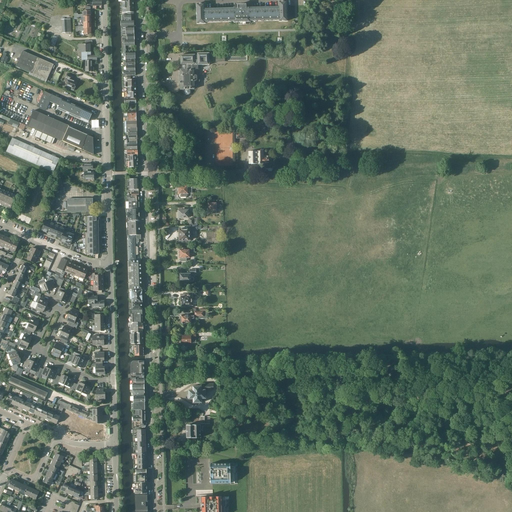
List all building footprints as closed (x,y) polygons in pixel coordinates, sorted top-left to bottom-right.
[(124,2),(123,3),(124,5),(125,5),(125,8),(126,8),(126,12),(128,12),(128,15),(134,14),(133,11),(133,8),(133,6),(133,2),(124,2)] [(205,4),(196,4),(197,24),(205,23),(205,22),(234,21),(234,22),(238,22),(246,22),(250,22),(250,21),(279,20),(279,21),(287,21),(287,2),(278,2),(278,6),(279,6),(279,7),(279,8),(250,9),(249,7),(246,7),(246,5),(242,5),(238,5),(238,7),(234,7),(234,10),(205,10),(205,9),(205,8),(205,4)] [(128,15),(122,15),(122,21),(123,27),(134,26),(134,20),(134,14),(128,15)] [(62,33),(71,32),(70,19),(62,19),(62,33)] [(54,47),(58,37),(53,36),(49,45),(54,47)] [(124,41),(124,45),(125,45),(135,45),(134,39),(127,40),(127,37),(123,37),(122,37),(122,41),(123,41),(124,41)] [(90,56),(90,52),(90,45),(92,45),(92,41),(85,41),(85,45),(79,45),(79,52),(83,52),(83,60),(81,60),(81,61),(86,61),(87,61),(92,61),(96,61),(96,56),(90,56)] [(46,82),(53,65),(23,51),(16,66),(30,73),(29,74),(46,82)] [(209,65),(209,53),(198,53),(198,56),(195,56),(195,55),(180,55),(181,64),(182,64),(182,69),(180,69),(180,80),(180,84),(180,92),(184,91),(185,93),(186,94),(188,94),(190,93),(190,91),(194,91),(193,84),(198,83),(200,81),(200,75),(198,72),(194,72),(194,69),(198,69),(198,65),(209,65)] [(74,91),(77,82),(72,80),(73,77),(67,75),(64,81),(67,82),(66,86),(72,88),(71,90),(74,91)] [(44,92),(37,107),(45,111),(49,101),(59,106),(57,110),(86,123),(89,115),(90,116),(91,113),(44,92)] [(33,110),(27,126),(62,141),(82,150),(94,155),(94,154),(93,144),(93,138),(87,135),(69,126),(33,110)] [(137,121),(136,112),(127,112),(127,117),(125,118),(125,121),(127,121),(137,121)] [(3,115),(2,118),(8,121),(7,124),(17,128),(19,123),(3,115)] [(125,134),(127,133),(137,133),(137,121),(127,121),(125,121),(125,134)] [(35,130),(32,136),(33,136),(52,145),(53,144),(55,139),(35,130)] [(53,172),(59,159),(12,138),(6,152),(53,172)] [(262,151),(262,149),(259,149),(259,151),(249,151),(249,163),(264,163),(264,162),(269,162),(269,157),(268,157),(268,155),(264,155),(264,151),(262,151)] [(88,172),(88,169),(93,169),(93,164),(83,165),(83,169),(86,169),(86,172),(84,172),(84,179),(94,179),(94,172),(88,172)] [(138,189),(138,178),(130,179),(130,181),(127,181),(127,187),(130,187),(130,189),(138,189)] [(178,186),(178,193),(179,193),(180,193),(180,197),(187,197),(186,193),(188,193),(188,192),(188,190),(192,189),(203,188),(203,182),(206,182),(201,182),(191,183),(192,186),(191,186),(188,186),(187,185),(185,186),(185,184),(181,184),(181,185),(179,185),(179,186),(178,186)] [(129,194),(127,195),(127,198),(128,198),(128,201),(129,201),(131,201),(139,201),(139,192),(131,193),(131,195),(129,195),(129,194)] [(7,206),(12,195),(8,193),(3,204),(7,206)] [(10,209),(16,197),(12,195),(7,206),(6,207),(10,209)] [(87,211),(92,211),(92,199),(67,199),(68,212),(87,211)] [(216,213),(216,208),(218,208),(218,203),(206,203),(207,208),(208,208),(208,211),(214,211),(214,213),(216,213)] [(185,210),(181,210),(179,211),(179,218),(188,217),(188,210),(185,210)] [(46,220),(42,229),(44,230),(43,232),(47,233),(48,231),(51,222),(46,220)] [(136,221),(129,222),(129,235),(140,235),(140,234),(140,221),(136,221)] [(56,224),(52,233),(57,235),(61,224),(56,222),(55,224),(56,224)] [(61,224),(57,235),(61,236),(62,237),(65,228),(66,226),(61,224)] [(179,242),(183,242),(183,240),(190,240),(190,236),(193,236),(193,229),(198,229),(202,229),(202,225),(198,225),(190,225),(190,229),(180,229),(180,230),(178,231),(178,232),(180,233),(180,236),(179,237),(179,238),(179,239),(179,242)] [(61,236),(61,239),(63,240),(62,242),(65,243),(69,232),(69,233),(70,230),(65,228),(62,237),(61,236)] [(69,232),(65,243),(68,244),(69,242),(71,243),(75,235),(69,233),(69,232)] [(129,236),(128,237),(129,261),(135,260),(135,255),(137,254),(138,253),(138,247),(137,246),(135,246),(135,243),(137,243),(137,242),(138,242),(138,239),(139,239),(140,239),(140,235),(129,235),(129,236)] [(10,249),(13,240),(7,237),(3,246),(10,249)] [(15,251),(19,243),(13,240),(10,249),(15,251)] [(37,257),(40,251),(32,247),(29,253),(37,257)] [(180,262),(186,262),(186,257),(189,257),(190,257),(190,250),(189,249),(181,250),(180,250),(180,262)] [(35,263),(37,257),(29,253),(27,259),(35,263)] [(135,260),(129,261),(130,288),(142,288),(141,260),(135,260)] [(70,273),(74,264),(69,262),(65,271),(70,273)] [(6,272),(9,266),(3,263),(1,269),(6,272)] [(35,267),(25,263),(24,266),(22,265),(19,272),(24,275),(25,275),(27,271),(26,271),(27,268),(33,271),(35,267)] [(74,275),(78,266),(74,264),(70,273),(74,275)] [(79,277),(83,267),(78,266),(74,275),(79,277)] [(84,279),(88,269),(83,267),(79,277),(84,279)] [(22,283),(24,279),(23,278),(24,275),(19,272),(15,280),(21,282),(22,283)] [(191,277),(191,274),(180,274),(181,282),(182,282),(182,283),(189,283),(189,282),(192,282),(194,280),(194,278),(193,277),(191,277)] [(48,290),(53,289),(52,288),(54,287),(53,283),(54,280),(49,277),(46,282),(45,282),(48,290)] [(44,292),(48,290),(45,282),(44,279),(38,282),(39,285),(42,292),(44,291),(44,292)] [(19,290),(21,286),(19,285),(21,282),(15,280),(12,287),(18,290),(19,290)] [(39,293),(40,291),(39,289),(30,285),(28,289),(35,292),(39,293)] [(18,302),(19,299),(15,297),(17,293),(16,293),(18,290),(12,287),(9,294),(9,295),(8,297),(18,302)] [(61,301),(66,290),(60,287),(56,298),(57,298),(57,299),(61,301)] [(210,294),(210,289),(198,290),(198,291),(192,291),(192,294),(188,294),(188,295),(185,295),(185,294),(183,294),(183,297),(181,297),(181,300),(180,300),(180,304),(182,304),(182,305),(192,305),(192,300),(195,300),(195,296),(198,296),(198,291),(205,291),(206,294),(210,294)] [(70,292),(66,290),(61,301),(65,303),(66,302),(68,303),(69,301),(71,302),(74,296),(76,297),(81,299),(82,296),(78,294),(77,294),(70,291),(70,292)] [(92,293),(92,292),(88,290),(88,293),(87,293),(88,303),(92,303),(92,307),(104,307),(104,301),(97,301),(97,300),(97,297),(94,297),(93,297),(93,293),(92,293)] [(142,302),(142,290),(132,290),(132,297),(130,297),(130,300),(132,300),(132,308),(142,308),(142,302)] [(46,307),(47,303),(47,302),(48,300),(40,297),(41,294),(39,293),(35,292),(34,294),(38,296),(35,302),(46,307)] [(44,311),(46,307),(35,302),(33,308),(32,307),(31,310),(39,314),(40,312),(42,313),(43,311),(44,311)] [(10,317),(13,311),(5,307),(3,313),(10,317)] [(79,312),(72,309),(71,311),(71,310),(69,314),(77,317),(79,312)] [(131,322),(133,322),(142,322),(142,309),(131,309),(131,322)] [(186,323),(191,323),(194,323),(194,318),(197,318),(197,316),(204,316),(204,311),(200,311),(195,311),(195,314),(187,314),(187,315),(181,315),(182,323),(182,326),(186,326),(186,323)] [(8,322),(10,317),(3,313),(0,319),(8,322)] [(37,326),(39,322),(38,322),(39,320),(37,319),(38,317),(29,313),(31,317),(32,317),(30,322),(37,326)] [(76,328),(77,325),(74,324),(77,317),(69,314),(67,319),(68,319),(67,321),(69,322),(68,324),(74,327),(76,328)] [(35,331),(37,326),(30,322),(27,329),(25,328),(24,331),(30,334),(31,331),(34,332),(34,330),(35,331)] [(143,332),(143,327),(142,322),(133,322),(133,325),(130,325),(130,330),(134,330),(134,333),(143,332)] [(74,327),(68,324),(67,327),(65,326),(64,328),(63,327),(61,331),(69,335),(72,329),(73,329),(74,327)] [(29,344),(31,340),(30,339),(31,337),(29,336),(30,334),(24,331),(23,334),(24,334),(21,340),(26,342),(29,344)] [(66,344),(68,341),(66,341),(69,335),(61,331),(60,335),(60,336),(59,338),(61,339),(60,341),(66,344)] [(131,344),(143,344),(143,332),(134,333),(131,333),(131,337),(131,344)] [(183,343),(191,343),(196,343),(196,338),(196,334),(191,334),(191,336),(182,336),(182,340),(181,340),(181,342),(183,343)] [(29,344),(26,342),(21,340),(19,339),(17,343),(15,342),(14,344),(10,342),(7,347),(8,347),(6,352),(8,353),(11,360),(19,357),(17,352),(16,353),(16,351),(13,350),(16,345),(19,346),(26,349),(27,347),(27,348),(29,344)] [(66,344),(60,341),(59,344),(57,343),(56,345),(56,344),(54,348),(61,352),(64,346),(65,346),(66,344)] [(144,355),(143,345),(133,345),(133,352),(135,352),(135,355),(144,355)] [(61,352),(54,348),(52,353),(52,355),(59,358),(61,354),(68,357),(66,361),(68,362),(70,359),(71,356),(61,352)] [(81,355),(74,352),(73,354),(72,353),(71,356),(70,359),(72,360),(71,363),(73,363),(73,364),(77,366),(81,355)] [(102,364),(102,359),(104,359),(104,353),(95,353),(95,361),(96,361),(96,364),(102,364)] [(86,367),(89,361),(87,360),(88,358),(81,355),(77,366),(81,368),(81,367),(83,368),(84,366),(86,367)] [(16,371),(18,368),(17,364),(20,363),(20,361),(19,357),(11,360),(13,366),(11,366),(12,368),(13,369),(13,370),(14,370),(15,371),(16,371)] [(29,361),(28,360),(24,367),(23,370),(29,372),(34,362),(30,360),(29,361)] [(132,373),(136,373),(144,373),(144,360),(135,361),(134,361),(133,361),(132,362),(131,362),(131,363),(131,364),(131,373),(132,373)] [(37,377),(41,369),(39,367),(40,365),(38,364),(34,362),(29,372),(35,375),(35,376),(37,377)] [(102,368),(102,364),(96,364),(96,367),(95,367),(96,375),(105,375),(104,368),(102,368)] [(46,368),(45,367),(44,370),(41,369),(37,377),(40,378),(42,375),(47,377),(51,370),(47,368),(46,368)] [(20,378),(23,370),(18,368),(16,371),(15,376),(20,378)] [(54,385),(54,384),(58,376),(56,375),(57,373),(55,372),(55,371),(51,370),(47,377),(53,380),(51,384),(54,385)] [(144,384),(144,378),(144,373),(136,373),(136,377),(132,377),(132,380),(133,380),(133,384),(144,384)] [(63,376),(62,375),(61,377),(58,376),(54,384),(57,386),(59,382),(64,385),(68,377),(64,375),(63,376)] [(17,388),(20,380),(11,376),(8,384),(17,388)] [(72,390),(75,384),(73,383),(74,380),(72,380),(72,379),(68,377),(64,385),(70,387),(70,389),(72,390)] [(26,392),(29,384),(20,380),(17,388),(26,392)] [(80,383),(79,383),(78,385),(75,384),(72,390),(75,391),(76,390),(82,392),(85,385),(81,383),(80,383)] [(35,396),(38,389),(29,384),(26,392),(35,396)] [(206,398),(205,390),(213,390),(213,384),(201,384),(201,386),(193,386),(193,390),(189,390),(189,392),(187,392),(188,398),(189,398),(189,399),(193,399),(193,403),(201,403),(201,401),(204,401),(204,398),(206,398)] [(89,398),(92,392),(90,390),(91,388),(89,387),(85,385),(82,392),(88,395),(87,397),(89,398)] [(44,400),(48,393),(38,389),(35,396),(44,400)] [(103,394),(103,389),(96,389),(97,393),(96,393),(96,400),(105,400),(105,394),(103,394)] [(11,404),(15,396),(13,395),(10,393),(6,401),(11,404)] [(20,398),(21,396),(19,394),(18,397),(15,396),(11,404),(17,406),(20,398)] [(22,409),(26,401),(24,401),(24,400),(20,398),(17,406),(22,409)] [(38,406),(39,402),(40,399),(38,398),(35,404),(31,403),(31,404),(28,411),(34,414),(37,405),(38,406)] [(28,411),(31,404),(29,403),(30,402),(26,400),(26,401),(22,409),(28,411)] [(59,400),(56,405),(60,407),(63,408),(65,409),(72,412),(73,412),(75,407),(69,404),(68,405),(68,404),(67,404),(63,402),(59,400)] [(132,410),(135,410),(145,409),(145,402),(145,401),(133,401),(133,403),(132,403),(132,410)] [(41,407),(38,406),(37,405),(34,414),(39,416),(43,408),(43,407),(41,406),(41,407)] [(73,412),(72,412),(79,415),(81,410),(79,409),(75,407),(73,412)] [(45,418),(48,411),(46,411),(47,410),(43,408),(39,416),(45,418)] [(102,426),(65,409),(59,423),(89,436),(89,435),(91,436),(92,433),(94,435),(94,438),(102,438),(102,426)] [(145,427),(145,414),(145,409),(135,410),(135,414),(133,414),(133,416),(133,420),(133,427),(136,426),(142,425),(142,427),(145,427)] [(52,412),(48,410),(48,411),(45,418),(50,421),(54,413),(54,411),(52,411),(52,412)] [(86,418),(88,414),(88,413),(85,411),(81,410),(79,415),(86,418)] [(56,424),(59,416),(58,416),(58,415),(54,413),(50,421),(56,424)] [(90,416),(90,414),(88,414),(86,418),(88,418),(98,424),(102,423),(102,416),(92,416),(90,416)] [(187,438),(200,438),(200,424),(186,425),(187,438)] [(0,435),(9,439),(11,433),(0,428),(0,435)] [(0,442),(6,445),(9,439),(0,435),(0,437),(1,438),(0,439),(0,442)] [(68,455),(61,452),(60,455),(56,453),(53,459),(61,462),(62,460),(63,460),(65,460),(66,458),(67,458),(68,455)] [(58,468),(61,462),(53,459),(51,465),(58,468)] [(230,466),(230,463),(211,463),(211,484),(213,484),(231,483),(231,479),(234,479),(233,473),(234,473),(234,466),(230,466)] [(66,471),(58,468),(51,465),(48,470),(56,474),(57,470),(62,472),(61,475),(63,476),(66,471)] [(53,479),(56,474),(48,470),(46,476),(53,479)] [(135,482),(146,482),(146,474),(136,474),(136,478),(134,478),(135,482)] [(51,485),(53,479),(46,476),(43,482),(51,485)] [(78,498),(81,491),(78,490),(81,483),(83,479),(80,478),(79,481),(73,495),(78,498)] [(14,489),(17,482),(11,479),(8,486),(14,489)] [(73,495),(79,481),(76,480),(74,485),(71,483),(70,486),(67,493),(73,495)] [(19,491),(22,484),(17,482),(14,489),(19,491)] [(135,494),(147,493),(146,482),(135,482),(135,494)] [(25,494),(28,487),(22,484),(19,491),(25,494)] [(66,493),(67,493),(70,486),(64,484),(61,490),(63,491),(63,492),(66,493)] [(30,496),(33,489),(28,487),(25,494),(30,496)] [(36,499),(39,492),(33,489),(30,496),(36,499)] [(135,511),(147,511),(147,506),(147,504),(147,493),(135,494),(135,511)] [(221,500),(221,497),(213,497),(201,498),(201,511),(224,511),(224,505),(226,505),(226,500),(221,500)] [(7,504),(3,502),(0,508),(0,510),(3,511),(6,511),(10,506),(11,504),(8,502),(7,504)]
